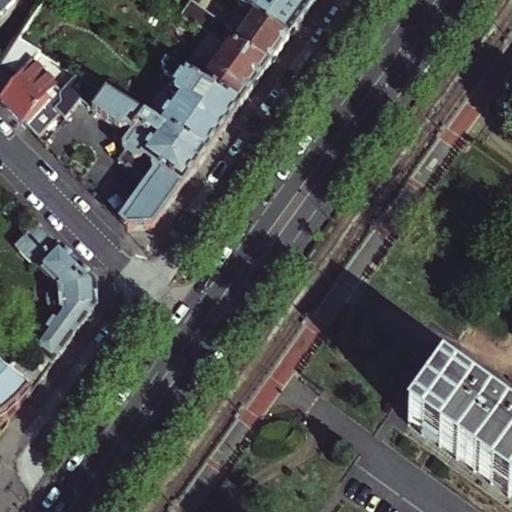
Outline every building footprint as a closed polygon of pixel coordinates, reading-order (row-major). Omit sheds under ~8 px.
[(242,108),(270,68),(149,0),(68,0),(167,62),(242,108)] [(290,41),(233,0),(149,0),(270,68),(290,41)] [(233,0),(290,41),(310,13),(292,0),(233,0)] [(292,0),(310,13),(319,0),(292,0)] [(44,51),(21,37),(5,60),(0,68),(0,100),(2,102),(44,51)] [(63,117),(57,111),(52,106),(57,100),(52,95),(62,86),(54,78),(66,66),(44,51),(2,102),(40,140),(63,117)] [(156,123),(207,156),(242,108),(167,62),(163,67),(168,70),(165,74),(178,82),(172,92),(174,97),(178,99),(174,105),(169,102),(156,123)] [(156,123),(107,92),(88,109),(119,132),(115,139),(124,146),(126,157),(120,164),(129,171),(130,170),(150,185),(122,224),(129,231),(154,229),(207,156),(156,123)] [(96,282),(38,224),(17,246),(61,290),(56,289),(55,290),(55,293),(53,293),(47,299),(47,308),(52,313),(56,313),(56,316),(60,315),(37,347),(38,355),(32,362),(22,355),(5,377),(30,396),(31,396),(97,308),(96,282)] [(5,377),(0,371),(0,424),(10,416),(30,396),(5,377)] [(511,432),(441,381),(409,426),(511,499),(511,432)]
